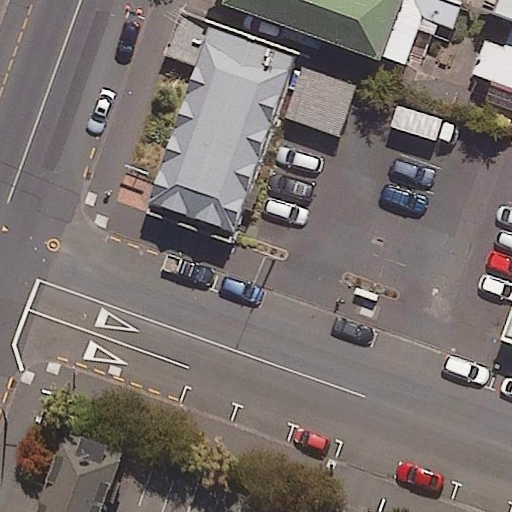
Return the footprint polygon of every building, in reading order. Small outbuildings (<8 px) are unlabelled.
[(222,0),(222,3),(405,69),(424,17),(454,28),(463,5),(447,0),(222,0)] [(511,0),(500,0),(497,11),(511,16),(511,0)] [(295,52),(215,24),(154,198),(235,226),(295,52)] [(511,30),(510,30),(502,49),(486,43),(474,72),(511,87),(511,30)] [(470,83),(419,72),(414,94),(465,106),(470,83)] [(122,511),(141,465),(76,441),(49,511),(122,511)]
